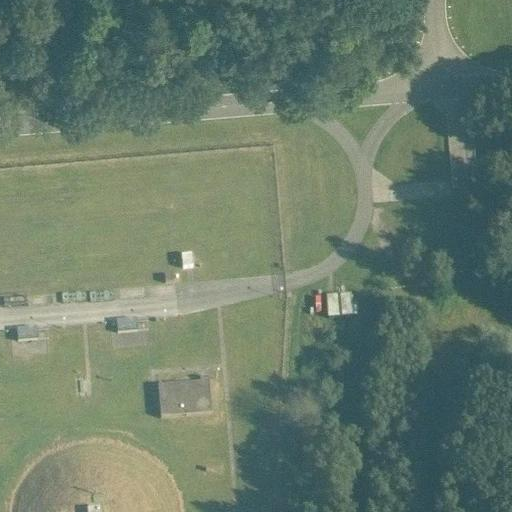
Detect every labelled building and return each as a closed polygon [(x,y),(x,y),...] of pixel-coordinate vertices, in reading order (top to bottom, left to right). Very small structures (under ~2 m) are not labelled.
[(181,257),(182,269),(192,268),(191,256),(181,257)] [(352,317),(350,297),(350,296),(326,298),(328,319),(352,317)] [(116,323),(117,334),(137,332),(136,322),(116,323)] [(17,332),(18,343),(37,341),(36,330),(17,332)] [(212,415),(209,388),(209,379),(200,380),(200,384),(158,387),(161,419),(212,415)]
